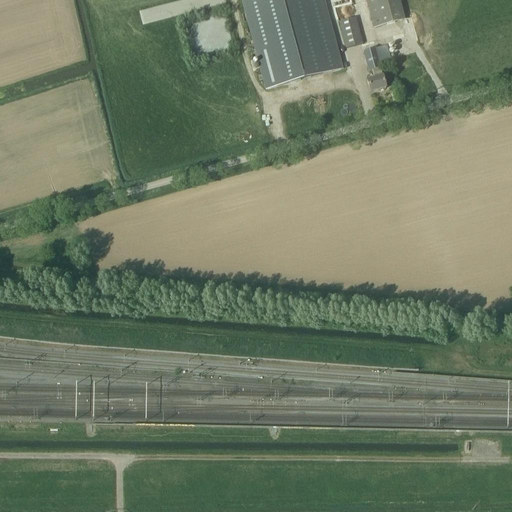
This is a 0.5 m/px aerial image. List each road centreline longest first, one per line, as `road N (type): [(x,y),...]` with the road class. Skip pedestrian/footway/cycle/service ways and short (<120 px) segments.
road 1 (unclassified): [(0,229),(511,82)]
road 2 (track): [(511,375),(417,351),(0,316)]
road 3 (track): [(511,461),(135,460)]
road 4 (track): [(356,437),(0,435)]
